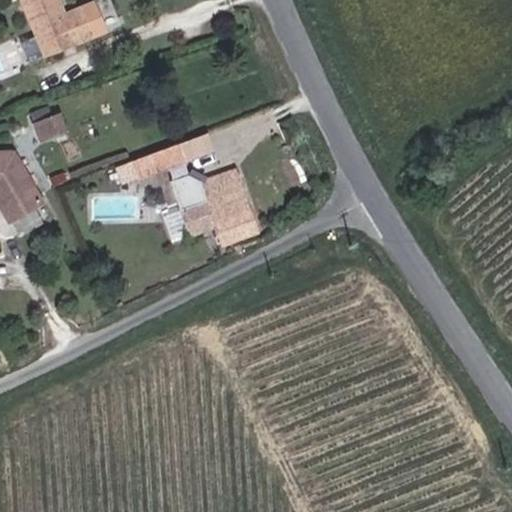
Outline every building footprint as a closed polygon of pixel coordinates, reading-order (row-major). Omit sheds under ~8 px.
[(67,16),(60,0),(23,0),(39,36),(30,40),(39,62),(95,40),(83,10),(67,16)] [(62,115),(37,125),(43,142),(69,132),(62,115)] [(177,144),(126,164),(132,179),(183,158),(177,144)] [(0,204),(8,219),(42,200),(15,152),(0,151),(0,204)] [(201,185),(228,248),(265,232),(239,169),(201,185)]
